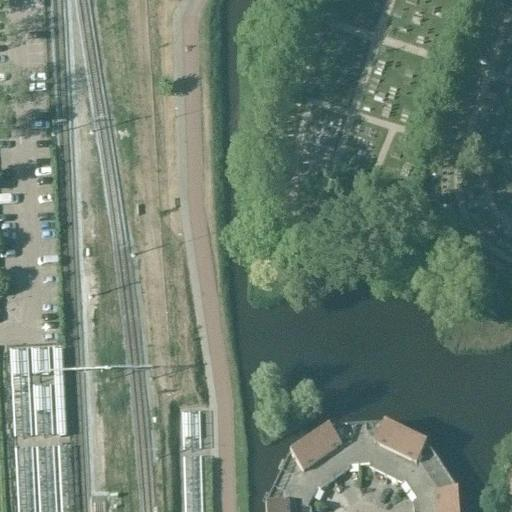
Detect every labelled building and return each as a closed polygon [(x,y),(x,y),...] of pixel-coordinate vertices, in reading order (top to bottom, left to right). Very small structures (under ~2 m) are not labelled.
[(356,431),(359,470),(371,470),(375,472),(373,475),(385,481),(405,441),(382,429),(356,431)] [(330,433),(309,448),(334,485),(345,477),(343,474),(347,471),(359,470),(356,431),(330,433)] [(403,485),(410,495),(443,473),(428,452),(405,441),(385,481),(397,487),(399,483),(403,485)] [(276,485),(312,502),(317,492),(321,489),(323,492),(334,485),(309,448),(288,462),(276,485)] [(443,473),(410,495),(417,506),(417,510),(413,510),(413,511),(458,511),(457,494),(443,473)] [(307,511),(312,502),(276,485),(265,509),(265,511),(307,511)]
